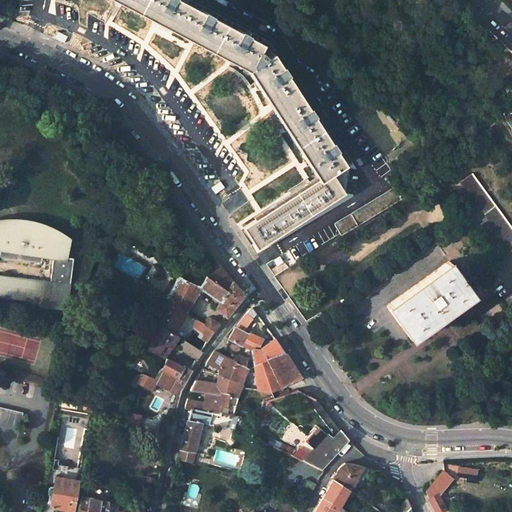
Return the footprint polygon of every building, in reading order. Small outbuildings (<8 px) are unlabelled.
[(116,0),(118,1),(158,22),(194,41),(229,60),(246,69),(263,95),(285,129),(306,161),(318,180),(245,228),(259,249),(282,234),(323,209),(345,195),(331,172),(344,163),(334,148),(335,147),(330,140),(329,141),(311,114),(313,113),(308,105),(306,106),(284,72),(285,71),(280,64),(279,64),(271,51),(268,53),(259,44),(261,43),(247,35),(247,33),(239,29),(238,30),(209,15),(210,14),(202,9),(201,11),(180,0),(116,0)] [(511,226),(474,173),(462,182),(511,251),(511,226)] [(413,196),(406,183),(397,188),(404,201),(413,196)] [(337,224),(344,237),(404,201),(397,188),(337,224)] [(112,226),(119,229),(125,214),(117,211),(112,226)] [(0,299),(37,304),(36,307),(63,310),(70,259),(62,258),(63,244),(52,237),(38,232),(16,227),(0,226),(0,299)] [(200,294),(202,290),(204,292),(221,302),(216,309),(227,318),(243,297),(244,294),(224,269),(218,261),(207,281),(195,286),(181,277),(168,299),(189,313),(200,294)] [(472,297),(448,263),(391,304),(415,338),(472,297)] [(175,336),(189,313),(168,299),(153,323),(175,336)] [(252,321),(246,315),(237,327),(244,331),(252,321)] [(214,331),(219,325),(210,317),(204,324),(214,331)] [(326,317),(317,323),(322,331),(330,325),(326,317)] [(204,324),(198,320),(193,327),(207,337),(206,338),(209,340),(214,331),(204,324)] [(146,334),(155,339),(149,349),(162,356),(166,356),(168,355),(172,349),(174,346),(178,338),(175,336),(153,323),(146,334)] [(244,331),(237,327),(229,340),(242,347),(252,350),(259,347),(262,339),(244,331)] [(253,365),(256,392),(269,394),(303,379),(276,339),(259,347),(252,350),(253,365)] [(185,342),(180,350),(197,360),(198,359),(202,353),(185,342)] [(239,348),(229,343),(226,350),(236,354),(239,348)] [(249,368),(245,367),(249,359),(239,355),(233,360),(224,356),(214,354),(206,365),(218,370),(217,376),(242,388),(249,368)] [(162,370),(178,379),(175,384),(183,389),(192,372),(191,369),(186,366),(184,368),(166,358),(160,369),(162,370)] [(180,397),(183,389),(175,384),(178,379),(162,370),(155,383),(180,397)] [(217,376),(216,382),(215,387),(215,397),(238,399),(242,388),(217,376)] [(215,387),(198,382),(195,381),(190,392),(201,395),(215,397),(215,387)] [(199,402),(188,399),(184,409),(190,410),(210,414),(211,409),(233,415),(239,399),(238,399),(215,397),(201,395),(199,402)] [(23,413),(0,407),(0,423),(20,428),(23,413)] [(180,450),(194,454),(202,424),(229,431),(233,415),(211,409),(210,414),(190,410),(180,450)] [(343,432),(335,442),(328,436),(305,463),(321,470),(348,439),(343,432)] [(340,468),(332,479),(349,489),(358,474),(362,476),(367,468),(362,467),(346,463),(340,468)] [(431,500),(438,496),(439,495),(452,477),(444,470),(429,491),(428,494),(431,500)] [(74,511),(79,482),(54,478),(49,508),(72,511),(74,511)] [(339,507),(349,489),(332,479),(322,498),(339,507)] [(410,500),(408,495),(397,508),(402,511),(405,511),(412,504),(410,500)] [(435,508),(437,511),(442,511),(447,509),(439,495),(438,496),(431,500),(435,508)] [(115,507),(82,498),(78,511),(113,511),(114,511),(115,507)] [(335,511),(339,507),(322,498),(314,511),(335,511)]
